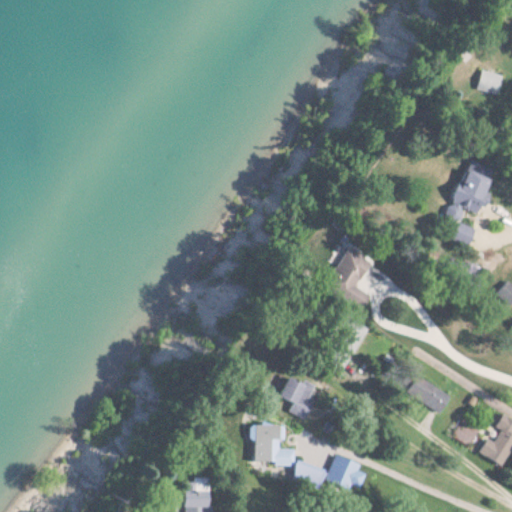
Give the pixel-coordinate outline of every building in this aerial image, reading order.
[(468,89),(490,95),(496,76),(473,70),(468,89)] [(479,178),(455,168),(436,216),(451,222),(457,209),(471,215),(480,195),(474,192),(479,178)] [(467,228),(449,221),(442,239),(459,247),(467,228)] [(316,287),(354,310),(362,295),(349,287),(364,262),(340,248),(316,287)] [(491,295),(504,306),(511,297),(511,289),(503,281),(491,295)] [(363,328),(337,312),(330,324),(338,329),(319,360),(336,371),(344,358),(344,359),(363,328)] [(434,413),(445,396),(411,375),(400,392),(434,413)] [(268,396),(285,404),(282,412),(299,419),(306,405),(301,402),(308,385),(296,380),(294,385),(277,377),(268,396)] [(474,453),(498,467),(511,442),(511,438),(507,436),(511,427),(511,423),(498,415),(491,427),(497,430),(489,443),(482,439),(474,453)] [(245,462),(270,462),(270,465),(289,465),(289,449),(277,449),(277,425),(246,425),(245,462)] [(356,489),(362,474),(353,471),(356,465),(332,454),(321,480),(345,491),(347,485),(356,489)] [(320,470),(291,460),(285,478),(314,488),(320,470)] [(199,511),(199,491),(172,491),(172,507),(178,507),(178,511),(199,511)]
